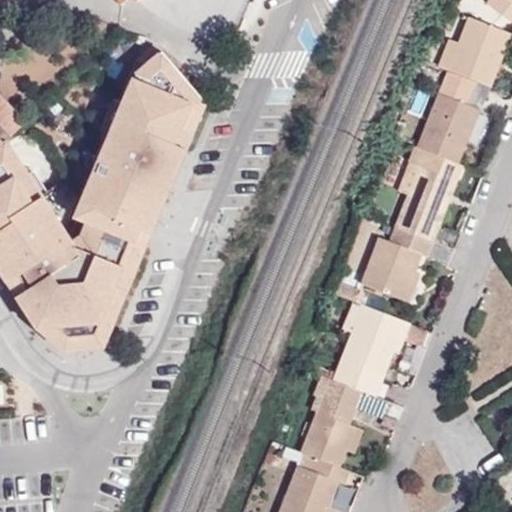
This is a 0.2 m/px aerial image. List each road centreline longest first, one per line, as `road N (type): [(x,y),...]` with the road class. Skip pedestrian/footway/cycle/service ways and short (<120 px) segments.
road 1 (tertiary): [(300,0),(164,320),(126,379),(52,373),(0,319)]
road 2 (residential): [(511,165),(422,400)]
road 3 (residential): [(449,511),(481,485),(422,400)]
road 4 (residential): [(422,400),(375,511)]
